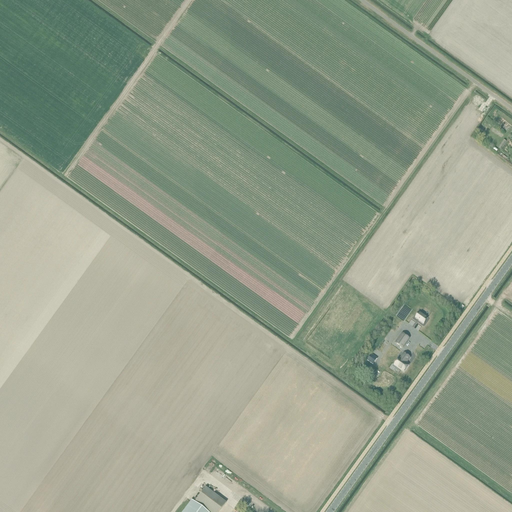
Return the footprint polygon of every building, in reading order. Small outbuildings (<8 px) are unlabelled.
[(419,312),(415,318),(417,320),(418,319),(424,324),(428,318),(419,312)] [(402,334),(395,344),(402,349),(409,339),(402,334)] [(399,359),(394,366),(403,372),(408,365),(405,364),(409,358),(403,354),(400,359),(399,359)] [(371,355),(367,361),(373,365),(377,359),(371,355)] [(206,488),(195,502),(208,511),(219,511),(226,503),(206,488)] [(206,511),(192,501),(183,511),(206,511)]
